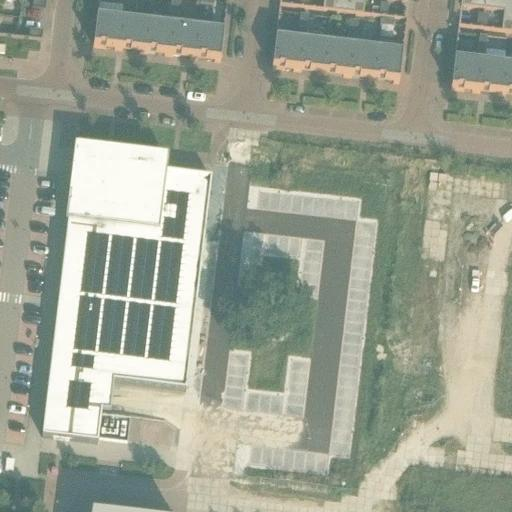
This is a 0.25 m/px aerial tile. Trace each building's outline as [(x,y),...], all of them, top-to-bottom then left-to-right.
[(120,0),(119,8),(127,9),(128,0),(120,0)] [(208,0),(201,0),(200,7),(213,8),(214,1),(208,0)] [(307,0),(299,0),(298,9),(306,10),(307,0)] [(342,16),(343,0),(323,0),(322,13),(342,16)] [(408,0),(343,0),(342,16),(363,18),(364,0),(380,0),(408,3),(408,0)] [(511,35),(511,0),(460,0),(460,9),(503,14),(501,34),(511,35)] [(171,1),(169,14),(177,15),(179,2),(171,1)] [(33,3),(32,11),(44,12),(45,4),(33,3)] [(379,18),(386,19),(388,7),(380,6),(379,18)] [(119,8),(118,20),(122,21),(126,21),(127,9),(119,8)] [(169,14),(168,26),(172,27),(176,27),(177,15),(169,14)] [(298,29),(306,30),(307,18),(300,17),(298,29)] [(92,49),(113,52),(118,53),(122,21),(118,20),(96,18),(92,49)] [(476,30),(485,31),(487,19),(478,18),(476,30)] [(380,20),(379,28),(391,30),(392,22),(380,20)] [(122,21),(118,53),(143,56),(147,24),(126,21),(122,21)] [(350,23),(348,35),(356,36),(357,24),(350,23)] [(168,26),(147,24),(143,56),(168,59),(172,27),(168,26)] [(197,30),(176,27),(172,27),(168,59),(193,61),(197,30)] [(297,42),(301,42),(304,42),(306,30),(298,29),(297,42)] [(223,33),(221,33),(197,30),(193,61),(219,65),(223,33)] [(29,33),(28,41),(40,43),(41,34),(29,33)] [(356,36),(348,35),(347,47),(351,48),(354,48),(356,36)] [(477,50),(485,51),(487,39),(479,38),(477,50)] [(271,71),(292,73),(297,74),(301,42),(297,42),(275,39),(271,71)] [(301,42),(297,74),(322,77),(326,45),(304,42),(301,42)] [(326,45),(322,77),(347,80),(351,48),(347,47),(326,45)] [(351,48),(347,80),(372,83),(376,51),(354,48),(351,48)] [(476,63),(480,63),(484,64),(485,51),(477,50),(476,63)] [(372,83),(392,85),(398,86),(402,54),(376,51),(372,83)] [(450,92),(476,95),(480,63),(476,63),(454,60),(450,92)] [(480,63),(476,95),(501,98),(505,66),(484,64),(480,63)] [(501,98),(511,99),(511,67),(505,66),(501,98)] [(67,225),(41,440),(97,446),(104,384),(184,394),(185,394),(203,242),(204,242),(212,181),(73,164),(65,225),(67,225)]
